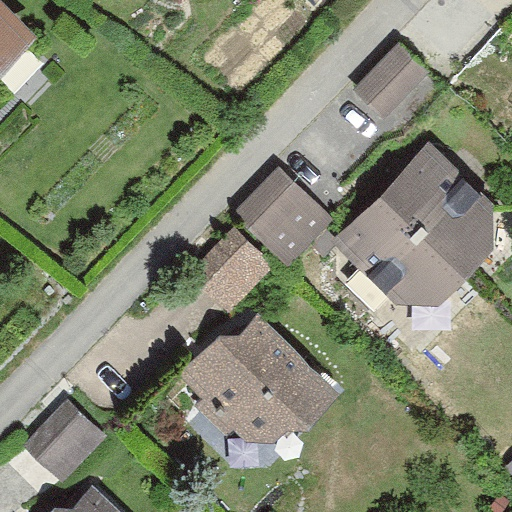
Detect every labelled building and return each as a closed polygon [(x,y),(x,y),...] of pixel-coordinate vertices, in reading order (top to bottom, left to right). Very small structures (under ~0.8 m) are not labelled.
[(472,0),(470,0),(430,44),(461,73),(502,28),(472,0)] [(0,54),(25,27),(0,4),(0,54)] [(426,70),(401,46),(361,87),(386,111),(426,70)] [(434,155),(348,242),(402,291),(438,286),(501,221),(434,155)] [(327,220),(283,175),(246,211),(290,256),(327,220)] [(245,237),(207,276),(233,301),(271,263),(245,237)] [(232,334),(202,365),(225,388),(208,405),(228,423),(236,415),(251,430),(262,419),(272,429),(295,406),(302,414),(327,388),(257,320),(238,339),(232,334)] [(75,403),(37,442),(63,467),(101,429),(75,403)] [(71,511),(67,508),(62,511),(110,511),(92,493),(73,511),(71,511)]
